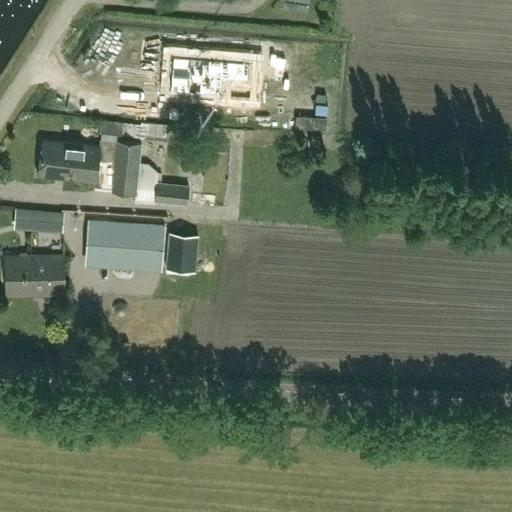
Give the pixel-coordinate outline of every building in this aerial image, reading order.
[(239,94),(242,59),(160,53),(157,88),(239,94)] [(133,114),(133,92),(78,91),(77,114),(133,114)] [(141,144),(100,139),(99,145),(42,139),(38,174),(112,183),(111,187),(136,190),(135,200),(158,200),(187,203),(189,186),(157,182),(158,173),(148,164),(139,163),(141,144)] [(26,209),(24,227),(61,230),(63,212),(26,209)] [(162,263),(165,222),(89,217),(86,258),(162,263)] [(168,232),(166,268),(195,270),(197,234),(168,232)] [(34,255),(35,294),(65,293),(64,254),(34,255)] [(6,295),(35,294),(34,255),(5,255),(6,295)]
